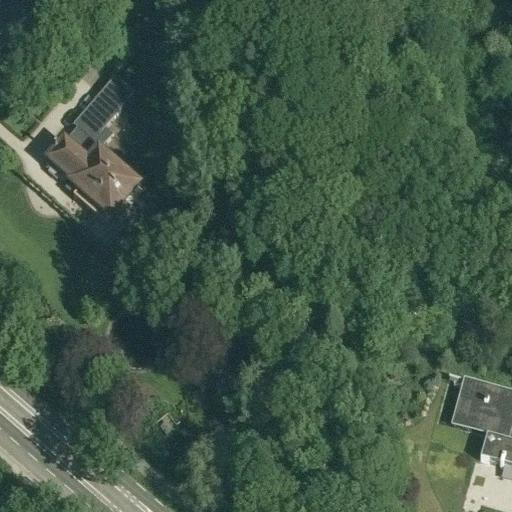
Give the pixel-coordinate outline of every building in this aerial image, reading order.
[(0,0),(0,35),(66,0),(0,0)] [(74,199),(105,227),(138,189),(99,154),(108,144),(101,138),(130,105),(117,94),(113,98),(107,93),(61,144),(63,146),(61,149),(59,148),(50,158),(52,159),(48,163),(72,184),(70,185),(79,193),(74,199)] [(227,339),(206,345),(209,356),(230,350),(227,339)] [(234,373),(216,377),(219,390),(237,386),(234,373)] [(511,432),(511,395),(471,385),(459,430),(487,438),(480,463),(511,471),(511,445),(509,444),(511,432)]
